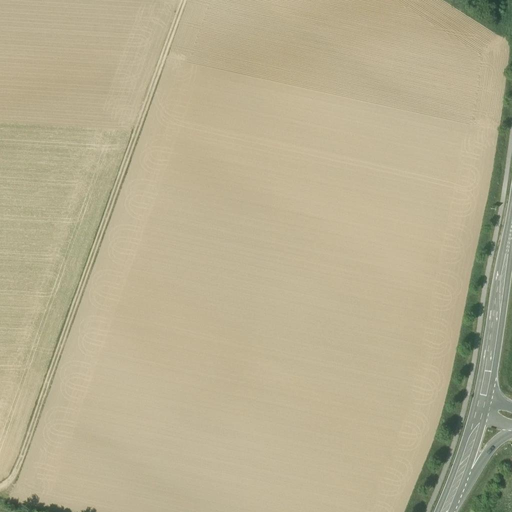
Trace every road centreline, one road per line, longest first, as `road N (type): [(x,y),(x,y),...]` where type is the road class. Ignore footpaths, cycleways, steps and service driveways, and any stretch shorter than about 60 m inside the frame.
road 1 (track): [(0,488),(51,370),(183,0)]
road 2 (tertiary): [(482,398),(511,216)]
